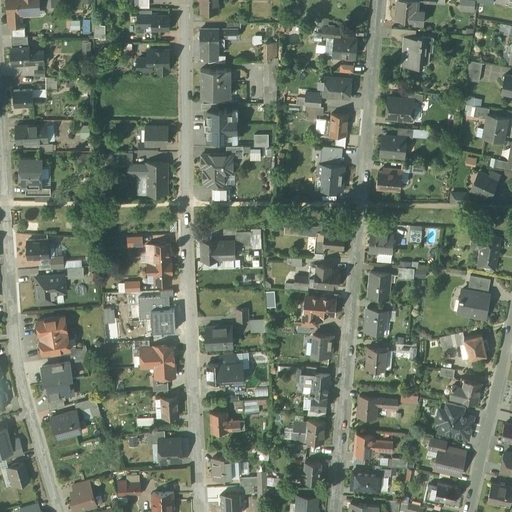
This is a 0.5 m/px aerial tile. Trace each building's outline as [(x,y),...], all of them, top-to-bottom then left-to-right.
[(7,0),(9,13),(10,25),(12,24),(20,24),(20,23),(20,12),(40,11),(38,0),(7,0)] [(198,0),(199,12),(209,11),(219,12),(218,0),(198,0)] [(415,0),(398,0),(396,19),(413,21),(413,22),(424,23),(425,10),(415,10),(415,0)] [(152,13),(136,14),(135,19),(136,32),(144,32),(144,25),(151,25),(152,13)] [(169,14),(152,13),(151,25),(151,30),(169,30),(169,14)] [(100,26),(100,22),(94,22),(94,37),(100,37),(100,39),(105,39),(105,26),(100,26)] [(25,23),(20,23),(20,24),(12,24),(13,36),(23,36),(26,36),(25,23)] [(219,26),(199,27),(199,35),(199,45),(199,46),(200,57),(218,56),(218,45),(219,45),(219,37),(238,37),(238,29),(238,28),(227,28),(219,28),(219,26)] [(341,28),(323,26),(323,32),(322,36),(327,37),(335,37),(335,36),(340,37),(341,28)] [(416,29),(394,27),(393,40),(404,41),(404,40),(406,40),(409,40),(410,36),(416,37),(416,29)] [(323,32),(315,32),(314,40),(322,40),(322,36),(323,32)] [(13,36),(12,36),(12,47),(23,47),(23,36),(13,36)] [(340,37),(335,36),(335,37),(334,55),(344,56),(346,58),(352,59),(354,57),(355,57),(357,38),(340,37)] [(416,37),(410,36),(409,40),(406,40),(406,51),(404,50),(403,64),(416,66),(416,62),(429,63),(431,37),(421,36),(421,38),(416,37)] [(335,37),(327,37),(326,52),(328,55),(334,55),(335,37)] [(277,43),(265,43),(265,57),(277,57),(277,43)] [(12,47),(11,47),(12,64),(30,63),(30,62),(45,61),(44,51),(30,52),(29,46),(23,47),(12,47)] [(170,47),(146,47),(146,56),(135,56),(135,63),(136,71),(152,71),(152,68),(157,68),(157,74),(162,74),(169,73),(169,69),(170,69),(170,58),(170,47)] [(483,62),(469,60),(466,79),(479,81),(483,62)] [(231,69),(201,69),(201,97),(227,97),(227,87),(231,87),(231,69)] [(511,75),(506,74),(502,92),(511,94),(511,75)] [(351,78),(325,76),(324,94),(335,95),(335,96),(350,97),(351,78)] [(57,77),(46,77),(46,89),(57,89),(57,77)] [(33,89),(14,90),(15,106),(34,105),(34,103),(33,97),(33,89)] [(322,93),(306,92),(306,98),(305,105),(309,105),(321,106),(322,93)] [(423,93),(408,92),(407,98),(414,99),(414,100),(423,101),(423,93)] [(306,98),(285,95),(284,103),(305,105),(306,98)] [(407,98),(388,97),(386,118),(412,120),(413,119),(413,110),(414,100),(414,99),(407,98)] [(201,109),(206,109),(206,140),(238,140),(238,124),(238,120),(238,108),(218,108),(218,103),(201,103),(201,109)] [(321,106),(309,105),(308,119),(316,120),(316,113),(323,114),(324,107),(321,106)] [(490,108),(476,105),(474,115),(487,118),(488,115),(490,108)] [(348,115),(332,113),(331,119),(327,119),(326,133),(346,135),(348,115)] [(488,115),(487,118),(485,128),(489,129),(488,138),(503,140),(507,118),(488,115)] [(47,124),(34,125),(16,126),(17,143),(48,141),(47,124)] [(168,126),(147,126),(147,142),(147,145),(158,145),(166,145),(166,137),(168,137),(168,126)] [(414,128),(398,127),(397,136),(406,137),(406,142),(413,142),(414,128)] [(268,134),(254,134),(254,146),(268,146),(268,134)] [(397,136),(391,136),(391,137),(383,136),(383,141),(382,141),(381,147),(382,147),(382,154),(390,155),(390,154),(404,155),(406,142),(406,137),(397,136)] [(343,147),(322,145),(320,163),(341,165),(343,147)] [(244,146),(227,146),(227,154),(233,154),(233,157),(244,157),(244,146)] [(133,152),(113,152),(113,165),(133,165),(133,152)] [(227,154),(202,154),(202,164),(205,164),(205,169),(203,169),(204,182),(206,182),(206,185),(212,185),(222,185),(222,173),(233,173),(233,157),(233,154),(227,154)] [(42,158),(20,158),(20,180),(26,180),(26,187),(42,187),(42,186),(42,158)] [(167,162),(147,162),(147,189),(155,189),(155,191),(167,191),(167,162)] [(320,163),(319,174),(323,174),(322,188),(321,188),(342,190),(344,165),(341,165),(320,163)] [(424,165),(404,163),(404,170),(401,170),(400,181),(408,182),(409,171),(424,172),(424,165)] [(402,169),(389,168),(389,171),(379,170),(379,179),(377,179),(377,187),(378,187),(378,188),(400,190),(400,181),(401,170),(402,169)] [(489,176),(480,172),(472,189),(489,197),(495,182),(488,179),(489,176)] [(233,173),(222,173),(222,185),(231,185),(234,185),(235,183),(235,173),(233,173)] [(231,185),(222,185),(212,185),(212,200),(231,200),(231,185)] [(42,187),(26,187),(26,194),(35,195),(35,201),(51,201),(51,186),(42,186),(42,187)] [(468,193),(452,192),(452,202),(468,202),(468,193)] [(326,225),(299,226),(299,234),(317,236),(317,231),(325,231),(326,225)] [(422,230),(410,229),(409,242),(421,243),(422,230)] [(252,231),(236,231),(237,245),(253,245),(252,231)] [(325,231),(317,231),(317,236),(315,252),(324,252),(324,251),(325,251),(326,249),(324,249),(324,247),(344,249),(345,233),(325,231)] [(394,233),(371,231),(369,251),(379,252),(379,249),(392,250),(394,233)] [(143,235),(128,236),(128,246),(147,245),(147,244),(143,245),(143,235)] [(500,238),(484,235),(484,238),(483,243),(499,246),(500,238)] [(499,246),(483,243),(484,238),(474,236),(472,245),(482,247),(479,262),(495,265),(499,246)] [(48,240),(28,241),(29,258),(40,257),(49,257),(49,256),(48,240)] [(217,241),(202,241),(203,260),(218,260),(218,259),(234,259),(234,242),(226,242),(226,241),(217,242),(217,241)] [(169,243),(147,244),(147,245),(149,274),(155,274),(155,283),(171,282),(169,243)] [(49,257),(40,257),(41,269),(51,268),(51,259),(63,258),(63,255),(49,256),(49,257)] [(63,258),(51,259),(51,268),(63,268),(63,258)] [(331,265),(317,264),(316,277),(315,285),(337,287),(339,269),(330,268),(331,265)] [(84,266),(68,267),(69,278),(85,277),(84,266)] [(415,268),(399,266),(398,278),(414,279),(415,268)] [(391,273),(371,272),(370,272),(371,272),(371,280),(370,280),(369,294),(388,296),(389,295),(387,295),(388,285),(389,285),(390,281),(395,281),(395,274),(390,274),(391,273)] [(64,275),(36,277),(38,303),(51,302),(51,293),(65,292),(64,275)] [(309,276),(295,275),(295,283),(294,283),(308,284),(309,276)] [(489,278),(471,275),(468,287),(486,291),(489,278)] [(140,281),(125,282),(125,283),(126,291),(141,291),(140,281)] [(486,294),(462,289),(461,298),(459,297),(459,299),(463,300),(461,311),(458,311),(458,312),(485,317),(488,302),(487,301),(487,300),(486,300),(485,300),(486,294)] [(226,295),(204,296),(205,313),(219,312),(219,314),(226,313),(226,312),(227,312),(226,295)] [(336,298),(305,295),(305,303),(303,304),(303,309),(304,311),(303,319),(317,320),(318,312),(321,313),(321,314),(327,314),(327,313),(335,314),(336,298)] [(169,303),(153,304),(152,296),(141,297),(142,311),(151,311),(152,327),(170,327),(169,303)] [(392,302),(378,301),(378,308),(385,309),(388,310),(391,310),(392,302)] [(248,308),(237,309),(237,320),(248,320),(248,308)] [(378,308),(367,308),(365,330),(383,332),(383,331),(384,319),(387,319),(388,310),(385,309),(378,308)] [(65,315),(55,317),(55,316),(48,317),(47,318),(38,320),(40,334),(42,334),(43,338),(41,338),(43,353),(53,351),(54,352),(60,351),(61,350),(70,348),(71,348),(65,315)] [(232,325),(206,327),(207,348),(208,348),(208,345),(220,344),(221,347),(234,346),(232,325)] [(333,334),(315,332),(313,355),(331,356),(333,334)] [(458,332),(440,337),(442,348),(461,344),(458,332)] [(465,337),(464,337),(466,343),(469,358),(487,354),(485,348),(489,347),(487,339),(483,340),(482,333),(465,337)] [(150,340),(135,340),(135,349),(141,349),(141,348),(150,348),(150,340)] [(411,344),(397,343),(396,351),(410,352),(411,344)] [(71,348),(70,348),(71,355),(85,353),(88,352),(86,345),(71,348)] [(168,346),(154,346),(154,348),(150,348),(141,348),(141,349),(142,366),(156,366),(157,377),(168,377),(175,376),(173,347),(168,347),(168,346)] [(384,377),(385,369),(391,369),(392,353),(388,353),(389,350),(389,348),(368,347),(366,368),(375,369),(374,377),(384,377)] [(237,352),(220,353),(221,363),(224,363),(224,368),(238,367),(237,362),(237,356),(237,352)] [(71,355),(72,362),(86,360),(85,353),(71,355)] [(70,362),(42,366),(44,377),(48,376),(49,382),(47,382),(73,378),(70,362)] [(238,367),(224,368),(224,363),(221,363),(208,364),(209,381),(221,380),(221,384),(234,383),(244,383),(243,367),(243,362),(237,362),(238,367)] [(330,375),(316,373),(317,366),(306,365),(305,367),(297,367),(296,379),(304,380),(304,382),(312,383),(311,392),(309,392),(309,394),(313,394),(313,393),(327,394),(328,394),(330,375)] [(455,369),(441,367),(440,375),(454,377),(455,369)] [(157,377),(153,377),(154,391),(169,390),(168,377),(157,377)] [(482,382),(461,377),(460,383),(463,383),(462,388),(453,386),(450,395),(460,398),(476,402),(479,390),(480,390),(482,382)] [(73,378),(47,382),(50,402),(64,400),(66,399),(65,395),(69,395),(68,388),(70,388),(69,379),(73,378)] [(327,394),(313,393),(313,394),(312,400),(309,400),(309,407),(317,408),(326,408),(327,394)] [(418,395),(401,394),(401,401),(417,403),(418,395)] [(378,396),(360,395),(358,415),(376,417),(377,406),(390,407),(391,398),(378,397),(378,396)] [(178,396),(162,397),(162,399),(163,417),(179,416),(178,396)] [(92,399),(75,403),(77,410),(94,406),(92,399)] [(258,399),(243,400),(244,414),(259,413),(258,399)] [(64,400),(50,402),(48,402),(50,410),(65,406),(64,400)] [(465,406),(447,402),(446,410),(457,412),(457,413),(463,414),(465,406)] [(457,412),(446,410),(445,411),(440,409),(437,421),(443,422),(443,423),(441,422),(439,431),(469,438),(473,417),(463,414),(457,413),(457,412)] [(77,410),(51,417),(57,437),(82,430),(77,410)] [(227,411),(211,412),(212,431),(228,430),(229,430),(228,420),(227,411)] [(245,419),(228,420),(229,430),(245,429),(245,419)] [(325,421),(309,419),(308,422),(295,421),(294,433),(297,433),(297,440),(324,442),(325,421)] [(511,423),(506,422),(502,438),(511,440),(511,423)] [(4,426),(0,426),(0,453),(8,452),(12,451),(11,450),(20,447),(18,440),(13,441),(10,440),(9,441),(8,441),(4,426)] [(165,430),(147,432),(148,444),(160,443),(160,440),(165,439),(165,430)] [(374,436),(356,434),(355,453),(372,455),(373,450),(392,451),(392,441),(373,440),(374,436)] [(447,440),(431,436),(429,446),(439,448),(445,449),(447,440)] [(165,439),(160,440),(160,443),(161,462),(181,460),(180,438),(165,439)] [(307,444),(289,442),(288,450),(290,450),(306,451),(307,444)] [(20,447),(11,450),(12,451),(8,452),(10,457),(22,454),(20,447)] [(466,451),(452,448),(449,450),(445,449),(439,448),(437,458),(433,460),(432,464),(434,467),(461,474),(466,451)] [(306,451),(290,450),(290,458),(306,459),(306,451)] [(511,452),(505,451),(501,470),(511,473),(511,452)] [(231,456),(213,457),(214,479),(232,478),(231,456)] [(408,458),(392,457),(391,466),(407,467),(408,458)] [(322,462),(305,461),(304,467),(289,466),(288,474),(303,475),(303,481),(320,482),(322,462)] [(23,462),(8,466),(13,485),(29,480),(23,462)] [(415,470),(409,468),(407,479),(413,480),(415,470)] [(380,472),(353,470),(351,488),(379,490),(380,472)] [(258,476),(240,477),(240,486),(244,485),(258,485),(258,476)] [(89,480),(73,484),(75,491),(91,486),(89,480)] [(140,482),(127,483),(127,481),(118,481),(119,494),(141,494),(140,482)] [(458,485),(438,481),(434,498),(454,503),(458,485)] [(511,495),(511,486),(492,482),(488,501),(499,503),(500,500),(511,502),(511,495)] [(267,484),(258,485),(259,492),(258,492),(259,495),(267,495),(267,484)] [(258,485),(244,485),(245,493),(258,492),(259,492),(258,485)] [(75,491),(73,492),(74,499),(72,500),(75,510),(88,506),(89,507),(95,505),(96,504),(91,486),(75,491)] [(278,495),(296,496),(297,488),(279,486),(278,495)] [(174,492),(153,493),(154,511),(149,511),(148,511),(172,511),(172,503),(174,503),(174,492)] [(241,493),(221,494),(222,511),(238,511),(238,501),(241,501),(241,493)] [(315,511),(316,497),(298,495),(297,511),(315,511)] [(396,500),(386,499),(384,511),(386,511),(398,511),(400,501),(396,500)] [(19,507),(20,511),(34,511),(39,511),(36,502),(19,507)] [(409,503),(402,502),(400,511),(406,511),(407,511),(409,503)] [(372,504),(351,503),(350,511),(351,511),(378,511),(380,505),(372,505),(372,504)] [(422,511),(424,507),(409,503),(407,511),(410,511),(422,511)]
